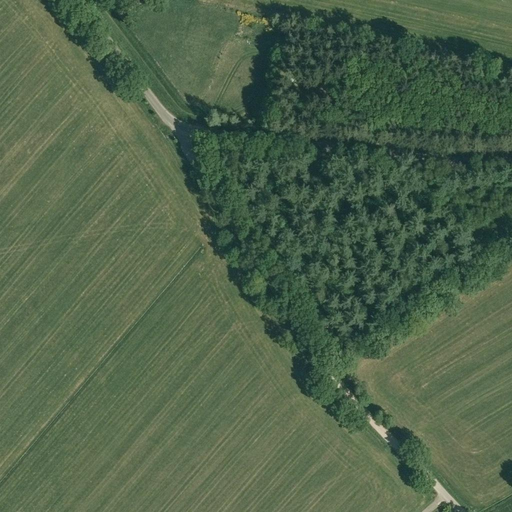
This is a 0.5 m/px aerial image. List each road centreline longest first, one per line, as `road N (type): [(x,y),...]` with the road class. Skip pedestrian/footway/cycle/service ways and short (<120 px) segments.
road 1 (unclassified): [(511,158),(447,160),(175,130),(79,0)]
road 2 (track): [(445,496),(318,362),(175,130)]
